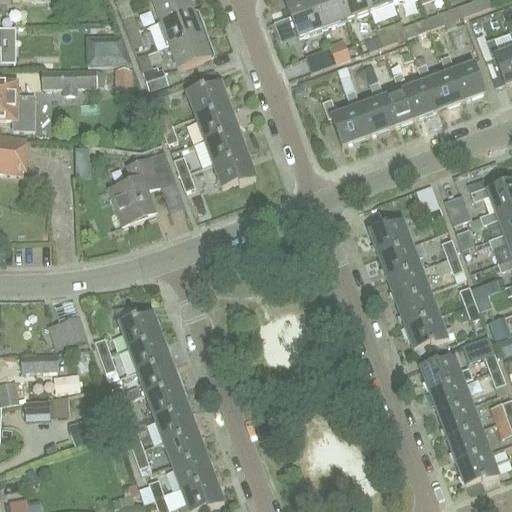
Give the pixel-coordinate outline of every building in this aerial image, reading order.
[(119,14),(129,10),(125,0),(113,0),(115,6),(116,5),(119,14)] [(160,26),(193,14),(187,0),(157,0),(151,2),(160,26)] [(297,42),(322,33),(310,0),(307,0),(285,8),(297,42)] [(310,0),(322,33),(346,24),(336,0),(310,0)] [(336,0),(346,24),(370,15),(364,0),(336,0)] [(364,0),(370,15),(392,7),(389,0),(364,0)] [(484,0),(472,5),(476,16),(493,10),(488,0),(484,0)] [(454,24),(476,16),(472,5),(449,13),(453,25),(454,24)] [(127,38),(138,34),(129,10),(119,14),(123,23),(122,23),(127,38)] [(456,30),(454,24),(453,25),(449,13),(425,22),(429,33),(444,28),(447,33),(456,30)] [(168,50),(201,37),(204,37),(205,34),(201,24),(198,22),(196,23),(193,14),(160,26),(168,50)] [(416,38),(429,33),(425,22),(402,31),(406,42),(416,38)] [(376,34),(378,40),(379,39),(383,50),(406,42),(402,31),(400,24),(376,34)] [(138,34),(127,38),(132,52),(144,48),(138,34)] [(178,74),(211,62),(210,61),(212,60),(213,58),(209,46),(207,45),(205,46),(201,37),(168,50),(178,74)] [(511,48),(508,37),(484,46),(491,62),(493,61),(504,90),(511,87),(511,48)] [(379,39),(378,40),(364,45),(368,56),(383,50),(379,39)] [(102,42),(102,69),(132,69),(121,42),(102,42)] [(336,68),(351,63),(343,43),(328,49),(329,51),(336,67),(336,68)] [(336,67),(329,51),(305,61),(311,77),(336,67)] [(392,81),(398,96),(401,94),(412,124),(436,115),(425,85),(421,87),(407,92),(393,54),(384,57),(393,80),(392,81)] [(153,72),(147,57),(136,61),(148,95),(168,88),(162,72),(157,74),(155,71),(153,72)] [(439,63),(445,78),(449,77),(460,106),(483,97),(473,68),(454,75),(448,60),(439,63)] [(417,75),(421,87),(425,85),(436,115),(460,106),(449,77),(445,78),(431,84),(422,61),(413,64),(417,75)] [(96,73),(42,75),(43,93),(62,92),(77,92),(97,91),(97,90),(96,74),(96,73)] [(345,97),(351,113),(354,112),(365,142),(388,133),(377,103),(375,104),(372,96),(357,101),(355,94),(352,87),(351,87),(350,83),(341,86),(346,97),(345,97)] [(33,136),(35,102),(17,101),(17,85),(0,84),(0,124),(13,125),(12,135),(33,136)] [(369,89),(372,96),(375,104),(377,103),(388,133),(412,124),(401,94),(398,96),(384,101),(378,85),(369,89)] [(197,123),(229,111),(220,87),(204,93),(203,89),(186,96),(197,123)] [(150,112),(170,105),(165,92),(145,100),(150,112)] [(341,151),(365,142),(354,112),(351,113),(336,119),(331,103),(321,106),(328,123),(330,122),(341,151)] [(206,147),(238,135),(229,111),(197,123),(206,147)] [(163,136),(173,132),(166,113),(156,117),(163,136)] [(173,132),(163,136),(167,148),(178,144),(173,132)] [(215,171),(247,158),(238,135),(206,147),(215,171)] [(24,162),(25,145),(0,141),(0,177),(23,179),(24,162)] [(122,232),(155,220),(146,193),(173,183),(163,157),(160,150),(125,162),(128,170),(126,170),(131,185),(108,193),(122,232)] [(75,167),(88,167),(89,152),(75,152),(75,167)] [(247,158),(215,171),(223,192),(239,186),(240,188),(256,182),(247,158)] [(183,160),(173,165),(180,184),(191,180),(183,160)] [(191,180),(180,184),(185,196),(195,192),(191,180)] [(497,218),(511,212),(511,184),(488,193),(487,191),(483,192),(480,184),(463,191),(466,199),(471,197),(474,205),(490,199),(496,215),(497,218)] [(443,209),(436,188),(419,194),(425,214),(443,209)] [(435,231),(445,227),(439,211),(429,215),(435,231)] [(506,241),(511,239),(511,212),(497,218),(496,215),(479,221),(482,229),(499,223),(505,238),(506,241)] [(378,259),(411,246),(403,224),(387,230),(386,228),(369,234),(378,259)] [(511,239),(506,241),(505,238),(489,244),(492,252),(508,246),(511,257),(511,239)] [(447,262),(457,258),(451,243),(441,247),(447,262)] [(387,283),(420,270),(411,246),(378,259),(387,283)] [(457,258),(447,262),(447,263),(442,265),(446,275),(451,272),(453,278),(463,274),(457,258)] [(511,262),(498,268),(501,277),(511,272),(511,262)] [(396,307),(429,295),(420,270),(387,283),(396,307)] [(464,309),(475,305),(469,291),(459,294),(464,309)] [(405,331),(438,319),(429,295),(396,307),(405,331)] [(481,322),(475,305),(453,314),(455,320),(462,323),(469,321),(470,325),(481,322)] [(128,350),(160,338),(153,317),(141,322),(137,310),(115,313),(119,326),(119,327),(128,350)] [(438,319),(405,331),(413,353),(416,361),(437,353),(449,348),(447,343),(438,319)] [(79,321),(60,328),(67,351),(87,345),(79,321)] [(137,374),(169,362),(160,338),(128,350),(137,374)] [(503,359),(511,355),(511,339),(498,345),(503,359)] [(464,349),(471,366),(484,361),(489,375),(499,371),(494,356),(488,341),(464,349)] [(94,346),(100,362),(110,357),(104,342),(94,346)] [(110,357),(100,362),(105,377),(116,374),(110,357)] [(21,377),(59,375),(58,358),(21,359),(21,377)] [(437,365),(420,371),(430,398),(463,385),(463,386),(473,382),(469,372),(459,376),(454,361),(438,367),(437,365)] [(146,398),(178,386),(169,362),(137,374),(146,398)] [(499,371),(489,375),(495,391),(505,387),(499,371)] [(21,384),(4,386),(5,404),(22,403),(21,384)] [(439,421),(472,409),(463,385),(430,398),(439,421)] [(154,422),(187,409),(178,386),(146,398),(154,422)] [(116,409),(127,405),(121,390),(111,393),(116,409)] [(49,404),(24,406),(24,407),(25,428),(51,427),(50,422),(49,404)] [(495,427),(511,420),(511,404),(489,412),(495,427)] [(127,405),(116,409),(122,425),(133,421),(127,405)] [(163,445),(196,433),(187,409),(154,422),(163,445)] [(448,445),(481,432),(472,409),(439,421),(448,445)] [(111,439),(104,419),(82,426),(88,447),(111,439)] [(511,420),(495,427),(501,443),(511,438),(511,420)] [(457,468),(490,456),(481,432),(448,445),(457,468)] [(172,469),(205,457),(196,433),(163,445),(172,469)] [(133,457),(143,453),(138,437),(128,441),(133,457)] [(151,475),(143,453),(133,457),(139,473),(141,479),(151,475)] [(490,456),(457,468),(465,490),(481,484),(482,486),(499,480),(490,456)] [(181,493),(214,481),(205,457),(172,469),(181,492),(181,493)] [(181,493),(181,492),(175,494),(180,506),(185,504),(188,511),(203,511),(206,511),(210,511),(224,507),(214,481),(181,493)] [(154,503),(164,499),(159,484),(148,487),(149,490),(139,493),(144,507),(154,503)] [(154,503),(156,511),(168,511),(164,499),(154,503)]
